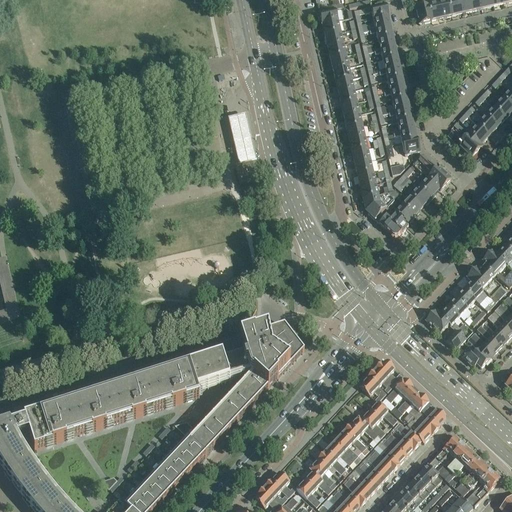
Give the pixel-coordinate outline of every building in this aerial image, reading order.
[(435,6),(427,8),(431,23),(431,22),(441,20),(436,0),(434,0),(435,6)] [(436,0),(441,20),(451,18),(448,3),(447,0),(436,0)] [(448,3),(451,18),(462,15),(457,0),(455,0),(456,1),(448,3)] [(460,0),(457,0),(462,15),(472,13),(468,0),(461,0),(460,0)] [(468,0),(472,13),(482,10),(479,0),(468,0)] [(479,0),(482,10),(492,8),(490,0),(479,0)] [(321,27),(322,26),(338,23),(335,11),(343,9),(342,5),(333,7),(334,11),(319,15),(321,27)] [(413,6),(415,11),(416,11),(419,26),(431,23),(427,8),(418,10),(417,5),(413,6)] [(371,14),(373,22),(388,18),(386,6),(364,11),(365,16),(371,14)] [(390,29),(388,18),(373,22),(375,29),(369,31),(370,33),(390,29)] [(340,35),(338,23),(322,26),(325,38),(340,35)] [(376,34),(378,42),(392,39),(390,29),(370,33),(370,36),(376,34)] [(343,46),(340,35),(325,38),(328,50),(343,46)] [(374,51),(374,54),(395,49),(392,39),(378,42),(380,50),(374,51)] [(330,62),(346,58),(343,46),(328,50),(330,62)] [(397,59),(395,49),(374,54),(375,56),(381,55),(383,63),(397,59)] [(348,70),(346,58),(330,62),(333,73),(348,70)] [(379,72),(379,74),(399,70),(397,59),(383,63),(385,71),(379,72)] [(333,73),(336,85),(351,81),(348,70),(333,73)] [(402,80),(399,70),(379,74),(380,77),(386,76),(388,83),(402,80)] [(497,81),(500,84),(506,77),(504,74),(497,81)] [(383,93),(384,95),(404,90),(402,80),(388,83),(389,91),(383,93)] [(354,93),(351,81),(336,85),(339,97),(354,93)] [(494,90),(500,84),(497,81),(491,87),(494,90)] [(407,101),(404,90),(384,95),(384,97),(390,96),(392,104),(407,101)] [(481,98),(484,101),(490,95),(487,92),(481,98)] [(339,97),(341,108),(357,105),(354,93),(339,97)] [(511,94),(510,93),(502,101),(511,110),(511,94)] [(478,108),(484,101),(481,98),(475,105),(478,108)] [(388,113),(389,116),(409,111),(407,101),(392,104),(394,112),(388,113)] [(511,110),(502,101),(493,110),(505,121),(511,113),(511,110)] [(359,116),(357,105),(341,108),(344,120),(359,116)] [(465,115),(468,118),(474,112),(471,109),(465,115)] [(493,110),(485,119),(497,130),(505,121),(493,110)] [(395,117),(397,125),(411,121),(409,111),(389,116),(389,118),(395,117)] [(462,125),(468,118),(465,115),(459,122),(462,125)] [(245,116),(228,120),(238,167),(256,163),(245,116)] [(344,120),(347,132),(362,128),(359,116),(344,120)] [(485,119),(477,127),(489,138),(497,130),(485,119)] [(414,131),(411,121),(397,125),(399,132),(393,134),(393,136),(414,131)] [(456,124),(453,128),(460,134),(461,133),(463,131),(456,124)] [(477,127),(469,136),(480,147),(481,147),(489,138),(477,127)] [(365,140),(362,128),(347,132),(349,143),(365,140)] [(400,137),(402,145),(416,142),(416,141),(414,131),(393,136),(394,139),(400,137)] [(453,132),(448,138),(460,149),(471,160),(482,149),(482,148),(481,147),(480,147),(469,136),(463,142),(453,132)] [(349,143),(352,155),(367,151),(365,140),(349,143)] [(416,142),(402,145),(404,154),(405,157),(411,156),(420,154),(417,141),(416,141),(416,142)] [(370,163),(367,151),(352,155),(355,167),(370,163)] [(412,168),(421,176),(438,192),(440,194),(451,182),(423,156),(412,168)] [(238,166),(235,166),(239,185),(257,181),(253,164),(252,162),(238,166)] [(355,167),(358,178),(373,175),(370,163),(355,167)] [(394,168),(390,169),(392,178),(396,177),(400,176),(404,171),(403,166),(394,168)] [(404,176),(407,179),(413,173),(410,170),(404,176)] [(376,187),(373,175),(358,178),(360,190),(376,187)] [(404,176),(398,183),(401,186),(407,179),(404,176)] [(421,176),(413,185),(418,190),(431,201),(435,197),(434,196),(438,192),(421,176)] [(393,188),(400,194),(403,191),(396,185),(393,188)] [(363,202),(378,198),(376,187),(360,190),(363,202)] [(418,190),(410,199),(422,209),(425,206),(426,206),(431,201),(418,190)] [(378,198),(379,201),(387,209),(393,203),(399,196),(395,192),(392,193),(378,198)] [(386,209),(387,209),(379,201),(378,198),(363,202),(366,213),(375,222),(386,209)] [(418,213),(422,209),(410,199),(402,207),(415,219),(419,214),(418,213)] [(387,209),(386,209),(390,212),(396,206),(393,203),(387,209)] [(402,207),(394,216),(406,227),(409,223),(410,224),(415,219),(402,207)] [(386,209),(375,222),(393,239),(397,239),(407,228),(406,227),(394,216),(390,212),(386,209)] [(511,256),(504,249),(496,258),(507,268),(511,262),(511,256)] [(467,278),(467,279),(472,284),(483,294),(490,300),(500,289),(492,281),(493,280),(495,278),(498,275),(505,267),(507,268),(496,258),(491,253),(483,262),(486,265),(485,266),(486,267),(485,268),(483,270),(481,271),(481,272),(479,271),(478,272),(475,270),(467,278)] [(511,274),(511,273),(501,283),(509,290),(511,287),(511,274)] [(472,284),(464,292),(475,302),(483,310),(485,309),(491,302),(490,301),(490,300),(483,294),(482,292),(472,284)] [(490,300),(490,301),(491,302),(495,306),(505,294),(500,289),(490,300)] [(464,292),(456,300),(467,311),(475,302),(464,292)] [(456,300),(448,309),(459,319),(460,318),(464,322),(471,315),(466,311),(467,311),(456,300)] [(489,312),(495,306),(491,302),(485,309),(489,312)] [(511,316),(511,317),(505,311),(500,307),(497,310),(511,324),(511,316)] [(454,325),(459,319),(448,309),(439,318),(450,328),(454,325)] [(511,324),(497,310),(494,314),(501,320),(505,324),(502,327),(501,328),(511,338),(511,337),(511,324)] [(450,329),(450,328),(439,318),(434,313),(426,323),(430,326),(429,328),(439,337),(448,327),(450,329)] [(482,313),(476,319),(470,326),(473,329),(485,316),(482,313)] [(491,317),(487,321),(498,331),(494,335),(505,345),(511,338),(501,328),(502,327),(498,324),(491,317)] [(453,331),(456,334),(459,330),(454,325),(450,328),(453,331)] [(450,341),(446,344),(455,352),(465,342),(460,337),(467,329),(464,326),(459,330),(456,334),(450,341)] [(242,341),(240,342),(243,352),(251,373),(251,376),(254,378),(268,391),(269,390),(275,385),(275,384),(278,381),(284,375),(284,374),(287,372),(287,371),(293,365),(296,362),(302,356),(304,353),(303,352),(301,350),(301,349),(295,343),(295,342),(293,339),(292,339),(287,332),(285,329),(284,328),(279,329),(275,331),(274,331),(267,333),(266,333),(263,335),(262,335),(254,337),(250,339),(249,339),(242,341)] [(491,339),(487,335),(480,329),(477,332),(477,333),(487,342),(498,352),(505,345),(494,335),(491,339)] [(453,331),(447,338),(450,341),(456,334),(453,331)] [(470,339),(491,359),(498,352),(487,342),(484,346),(474,336),(470,339)] [(470,339),(467,343),(477,353),(475,356),(474,356),(485,366),(491,359),(470,339)] [(474,356),(475,356),(470,352),(468,349),(460,357),(463,360),(468,365),(473,369),(476,366),(481,371),(485,366),(474,356)] [(222,356),(189,367),(196,391),(197,393),(250,376),(251,376),(251,373),(243,352),(222,358),(222,356)] [(382,364),(376,370),(395,387),(402,379),(399,376),(395,380),(391,376),(395,372),(386,364),(382,364)] [(164,375),(148,380),(158,412),(165,410),(164,405),(170,403),(172,408),(186,403),(184,399),(191,397),(192,401),(199,399),(197,393),(196,391),(189,367),(170,373),(170,372),(164,374),(164,375)] [(384,392),(387,395),(395,387),(376,370),(368,379),(378,389),(383,384),(387,388),(384,392)] [(51,446),(41,414),(24,420),(25,422),(34,452),(35,456),(44,469),(53,481),(62,492),(72,503),(79,511),(154,511),(206,458),(245,416),(268,391),(254,378),(251,376),(251,373),(196,391),(197,393),(199,399),(192,401),(158,412),(153,414),(146,416),(132,420),(126,422),(119,425),(113,427),(79,437),(51,446)] [(386,396),(378,389),(368,379),(359,389),(370,399),(374,394),(378,398),(374,402),(377,405),(378,405),(386,396)] [(124,388),(108,393),(119,425),(126,422),(124,418),(131,416),(132,420),(146,416),(145,412),(151,409),(153,414),(158,412),(148,380),(131,386),(130,385),(124,387),(124,388)] [(404,381),(386,401),(390,405),(399,396),(403,399),(412,389),(404,381)] [(421,397),(412,389),(403,399),(406,402),(397,412),(402,416),(411,407),(421,397)] [(84,400),(68,406),(69,406),(79,437),(86,435),(84,431),(91,429),(92,433),(106,429),(105,424),(111,422),(113,427),(119,425),(108,393),(91,398),(91,397),(84,399),(84,400)] [(421,397),(411,407),(414,410),(404,421),(407,424),(413,418),(417,413),(419,414),(429,404),(421,397)] [(429,404),(421,412),(429,419),(433,415),(429,411),(432,407),(429,404)] [(397,423),(378,405),(377,405),(369,414),(379,423),(383,419),(392,428),(397,423)] [(41,414),(24,420),(25,422),(29,435),(34,452),(36,451),(79,437),(69,406),(68,406),(62,408),(51,411),(51,410),(45,412),(45,413),(41,414)] [(429,419),(429,420),(439,430),(445,423),(445,419),(437,411),(433,415),(429,419)] [(421,428),(426,423),(422,419),(423,417),(419,414),(417,413),(413,418),(415,420),(415,421),(414,422),(421,428)] [(376,427),(379,423),(369,414),(361,422),(378,438),(380,441),(385,436),(376,427)] [(350,428),(360,438),(364,434),(373,442),(373,443),(378,438),(361,422),(358,419),(350,428)] [(431,438),(439,430),(429,420),(426,423),(421,428),(431,438)] [(413,421),(407,427),(411,430),(412,429),(417,433),(421,428),(414,422),(413,421)] [(66,511),(64,509),(55,498),(45,487),(36,475),(28,463),(20,450),(14,440),(29,435),(25,422),(11,426),(10,424),(0,427),(0,461),(0,462),(4,468),(8,475),(7,476),(8,476),(9,476),(13,482),(17,488),(22,494),(27,501),(26,502),(27,501),(32,508),(35,511),(66,511)] [(401,427),(396,431),(401,436),(403,435),(407,439),(404,442),(414,452),(421,444),(422,443),(414,436),(406,428),(404,430),(401,427)] [(357,442),(360,438),(350,428),(341,437),(352,447),(361,455),(366,450),(357,442)] [(421,428),(417,433),(414,436),(422,443),(421,444),(424,446),(431,438),(421,428)] [(341,437),(334,445),(353,464),(358,459),(348,450),(352,447),(341,437)] [(414,452),(404,442),(400,446),(391,437),(387,441),(406,460),(414,452)] [(373,442),(369,446),(373,449),(380,441),(378,438),(373,443),(373,442)] [(429,467),(433,471),(440,464),(450,454),(453,458),(463,447),(455,440),(451,445),(450,445),(429,467)] [(399,468),(406,460),(387,441),(382,446),(392,455),(388,458),(399,468)] [(353,464),(334,445),(326,454),(336,464),(340,460),(349,469),(353,464)] [(444,467),(437,474),(441,478),(444,481),(470,454),(463,447),(453,458),(456,461),(447,471),(444,467)] [(391,476),(399,468),(388,458),(385,462),(376,453),(371,458),(391,476)] [(345,472),(336,464),(326,454),(317,463),(328,473),(332,469),(341,477),(345,472)] [(470,454),(444,481),(448,485),(452,488),(455,485),(452,482),(455,478),(455,479),(465,469),(468,472),(478,461),(470,454)] [(371,458),(367,462),(376,471),(373,475),(383,484),(391,476),(371,458)] [(462,485),(455,492),(459,496),(485,468),(478,461),(468,472),(471,475),(462,484),(462,485)] [(324,477),(328,473),(317,463),(309,471),(312,474),(329,490),(333,485),(324,477)] [(364,466),(359,471),(369,479),(366,483),(376,492),(383,484),(373,475),(364,466)] [(485,468),(459,496),(462,499),(469,492),(470,492),(479,482),(482,485),(492,475),(485,468)] [(421,476),(435,489),(442,482),(427,469),(421,476)] [(312,474),(304,483),(315,493),(318,489),(328,497),(332,493),(329,490),(312,474)] [(296,492),(296,491),(294,489),(290,493),(286,488),(289,484),(279,475),(270,484),(281,494),(288,501),(296,492)] [(473,495),(466,502),(474,510),(495,488),(495,487),(499,482),(492,475),(482,485),(486,489),(480,495),(476,492),(473,495)] [(415,482),(429,496),(435,489),(421,476),(415,482)] [(376,492),(366,483),(362,486),(353,478),(349,482),(368,501),(376,492)] [(360,509),(368,501),(349,482),(344,487),(353,496),(350,499),(360,509)] [(409,489),(423,502),(429,496),(415,482),(409,489)] [(304,483),(296,491),(296,492),(316,510),(320,505),(311,497),(315,493),(304,483)] [(276,498),(281,494),(270,484),(261,493),(279,510),(287,502),(284,499),(281,503),(276,498)] [(449,489),(446,487),(440,493),(443,496),(449,489)] [(402,495),(417,509),(423,502),(409,489),(402,495)] [(264,511),(265,511),(268,507),(272,511),(271,511),(277,511),(279,510),(261,493),(256,499),(256,503),(264,511)] [(436,503),(443,496),(440,493),(433,500),(436,503)] [(443,499),(447,502),(452,496),(449,493),(443,499)] [(347,511),(357,511),(360,509),(350,499),(347,503),(338,494),(333,498),(347,511)] [(396,502),(407,511),(413,511),(417,509),(402,495),(396,502)] [(338,511),(347,511),(333,498),(329,503),(338,511)] [(511,511),(511,498),(500,511),(501,511),(511,511)] [(443,499),(438,505),(441,508),(447,502),(443,499)] [(290,511),(297,505),(292,500),(281,511),(290,511)] [(436,503),(433,500),(427,506),(430,509),(436,503)] [(471,511),(472,511),(461,501),(453,508),(457,511),(471,511)] [(390,508),(394,511),(407,511),(396,502),(390,508)]
